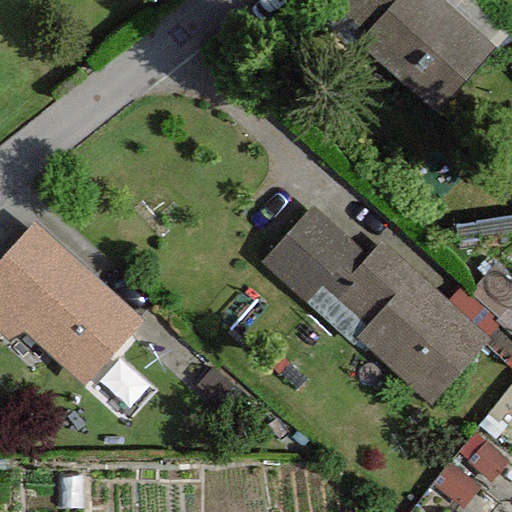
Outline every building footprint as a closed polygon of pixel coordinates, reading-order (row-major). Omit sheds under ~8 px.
[(490,52),(436,0),(340,0),(331,9),(435,110),(490,52)] [(367,265),(308,213),(264,263),(428,407),(485,342),(381,250),(367,265)] [(131,320),(28,233),(0,265),(0,325),(73,387),(131,320)] [(474,434),(458,452),(489,479),(505,460),(474,434)] [(449,463),(433,481),(464,507),(480,489),(449,463)]
